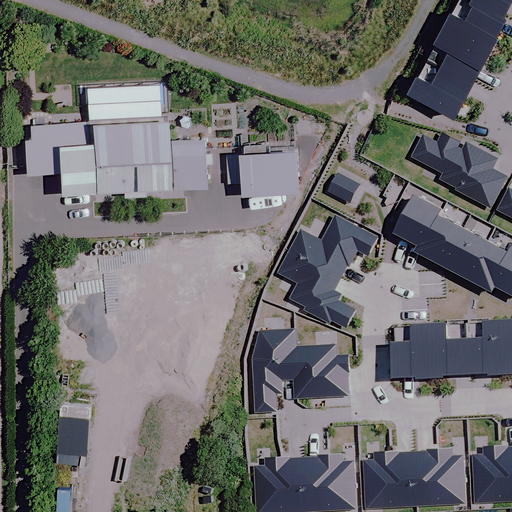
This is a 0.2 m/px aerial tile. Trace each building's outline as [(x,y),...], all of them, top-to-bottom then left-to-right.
[(490,55),(507,23),(474,6),(462,0),(458,0),(443,31),(457,38),(490,55)] [(511,2),(511,3),(511,2),(511,0),(477,0),(474,6),(507,23),(511,12),(511,2)] [(476,81),(490,55),(457,38),(443,64),(476,81)] [(464,106),(476,81),(443,64),(439,72),(424,64),(416,81),(464,106)] [(165,78),(92,81),(94,115),(39,118),(40,133),(35,133),(36,169),(71,167),(72,182),(216,176),(214,126),(179,128),(178,107),(166,108),(165,78)] [(511,172),(499,165),(505,155),(472,138),(468,145),(464,143),(467,138),(448,128),(443,138),(429,131),(417,153),(448,170),(445,176),(447,176),(446,178),(461,187),(460,187),(462,188),(460,190),(486,202),(488,201),(496,206),(511,175),(511,172)] [(229,151),(231,179),(248,178),(249,185),(307,183),(305,137),(247,140),(248,150),(229,151)] [(356,200),(366,181),(343,169),(333,188),(356,200)] [(453,202),(425,188),(405,226),(429,238),(426,244),(504,286),(507,280),(511,282),(511,239),(451,208),(453,202)] [(511,188),(502,207),(503,207),(503,209),(511,214),(511,188)] [(374,253),(384,234),(340,211),(327,236),(306,225),(294,248),(283,269),(303,280),(295,295),(311,304),(309,307),(336,321),(337,318),(352,324),(362,305),(344,297),(348,291),(341,287),(353,263),(355,265),(364,248),(374,253)] [(404,334),(406,369),(431,368),(431,370),(459,369),(459,367),(503,364),(503,366),(511,365),(511,311),(495,312),(495,316),(496,329),(477,330),(460,331),(459,318),(459,314),(423,316),(423,321),(423,333),(404,334)] [(329,394),(355,392),(354,369),(355,369),(354,351),(343,352),(342,341),(303,343),(302,325),(298,325),(266,326),(258,355),(260,410),(280,409),(283,409),(282,392),(288,392),(288,379),(298,378),(299,397),(302,396),(329,394)] [(511,498),(511,441),(489,442),(490,450),(478,450),(480,501),(511,498)] [(472,500),(469,451),(458,452),(458,444),(432,445),(433,447),(406,448),(406,447),(380,447),(380,456),(369,456),(371,506),(472,500)] [(349,457),(348,450),(323,451),(323,453),(296,454),(296,452),(285,453),(271,453),(271,461),(260,462),(262,511),(362,506),(360,457),(349,457)]
